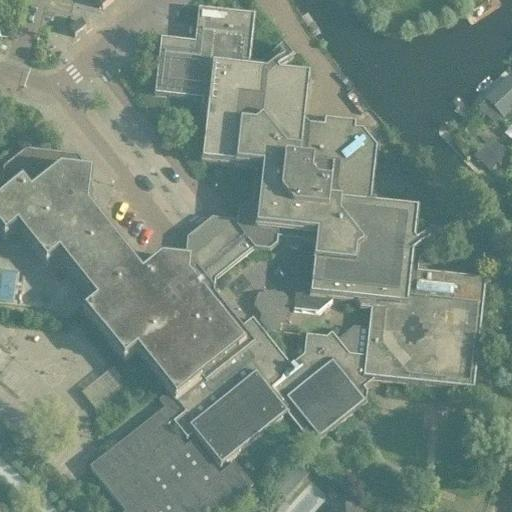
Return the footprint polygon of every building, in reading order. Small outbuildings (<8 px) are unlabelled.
[(93,0),(102,11),(115,0),(93,0)] [(183,441),(184,440),(183,438),(188,433),(220,473),(287,420),(300,436),(307,444),(317,446),(326,439),(324,437),(329,433),(330,435),(352,417),(351,415),(356,412),(357,413),(366,406),(367,396),(359,386),(364,381),(366,383),(474,395),(475,383),(473,383),(474,375),(476,375),(480,343),(478,342),(478,335),(481,335),(486,282),(461,280),(461,282),(453,281),(453,279),(412,274),(416,236),(414,236),(415,229),(417,229),(419,213),(358,207),(359,193),(357,192),(358,185),(360,185),(362,169),(376,171),(378,150),(363,132),(343,130),(341,143),(304,139),(310,79),(250,72),(255,18),(197,12),(193,45),(160,42),(158,57),(160,58),(160,64),(157,64),(153,100),(207,106),(201,167),(261,174),(257,210),(245,208),(236,215),(234,231),(228,237),(220,227),(192,249),(200,259),(193,265),(191,264),(191,266),(161,262),(142,277),(89,211),(93,177),(60,174),(31,197),(22,186),(0,203),(0,237),(5,243),(9,240),(8,238),(14,233),(15,235),(17,234),(46,270),(51,266),(49,264),(55,260),(57,261),(58,260),(79,286),(81,285),(85,291),(84,292),(94,306),(82,315),(124,368),(136,358),(168,397),(159,404),(165,412),(90,472),(122,511),(225,511),(253,490),(235,467),(220,479),(193,445),(185,451),(168,429),(171,426),(183,441)] [(75,39),(76,38),(86,30),(81,23),(69,32),(75,39)] [(511,86),(508,82),(492,97),(504,110),(511,102),(511,86)] [(488,143),(473,160),(490,175),(505,158),(488,143)] [(119,379),(109,386),(116,394),(125,386),(119,379)] [(298,469),(277,492),(287,502),(310,475),(298,469)] [(358,511),(344,499),(332,511),(358,511)]
